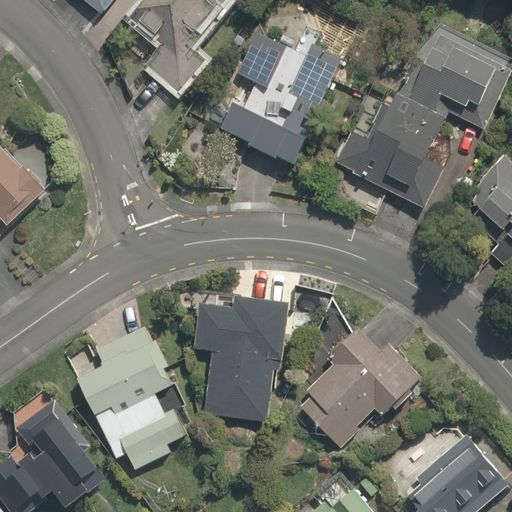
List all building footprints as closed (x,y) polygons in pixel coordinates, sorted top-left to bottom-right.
[(80,0),(96,13),(107,0),(80,0)] [(217,0),(143,0),(130,16),(161,42),(141,65),(172,90),(199,57),(182,42),(217,0)] [(393,89),(444,116),(474,132),(510,65),(429,22),(393,89)] [(249,80),(238,104),(229,99),(216,126),(288,161),(301,135),(290,129),(303,101),(322,110),(346,62),(320,49),(314,59),(252,29),(231,71),(249,80)] [(444,116),(393,89),(380,82),(353,131),(350,129),(332,162),(419,209),(452,147),(433,137),(444,116)] [(511,243),(511,130),(491,154),(489,152),(454,191),(511,243)] [(0,234),(68,168),(36,136),(14,157),(0,143),(0,234)] [(226,298),(193,296),(191,348),(206,349),(203,415),(266,418),(268,367),(277,367),(281,292),(226,289),(226,298)] [(368,408),(379,419),(410,388),(405,382),(414,373),(375,334),(368,341),(349,322),(319,352),(327,359),(299,387),(306,393),(294,405),(333,444),(368,408)] [(159,406),(150,387),(166,378),(159,363),(166,360),(151,331),(67,374),(111,460),(123,454),(131,470),(168,451),(164,443),(184,433),(168,401),(159,406)] [(57,400),(18,424),(31,444),(0,462),(0,471),(19,503),(46,486),(61,511),(66,511),(90,497),(77,477),(97,465),(57,400)] [(396,490),(415,511),(467,511),(502,481),(458,433),(396,490)] [(376,511),(350,476),(301,511),(376,511)]
